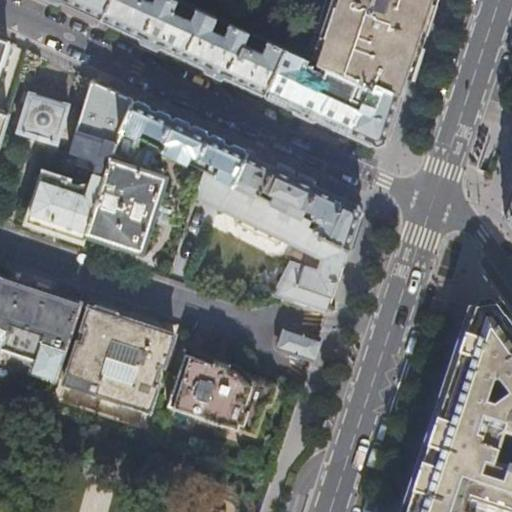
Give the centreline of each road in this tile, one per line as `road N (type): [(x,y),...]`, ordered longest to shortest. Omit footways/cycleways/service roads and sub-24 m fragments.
road 1 (residential): [(0,11),(431,206)]
road 2 (residential): [(242,327),(0,246)]
road 3 (tertiary): [(499,0),(431,206)]
road 4 (tertiary): [(431,206),(384,351)]
road 5 (residential): [(242,327),(268,360),(363,407)]
road 6 (residential): [(384,351),(323,330),(242,327)]
